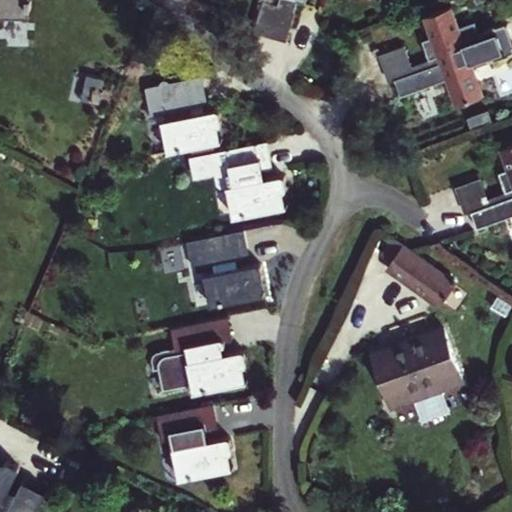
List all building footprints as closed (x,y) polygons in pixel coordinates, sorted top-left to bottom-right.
[(21,0),(0,0),(0,17),(21,18),(21,0)] [(347,0),(358,3),(358,0),(366,0),(373,2),(373,0),(263,0),(257,21),(290,30),(290,29),(292,23),(298,0),(347,0)] [(290,29),(319,37),(328,10),(305,3),(305,0),(298,0),(292,23),(290,29)] [(433,37),(425,40),(432,59),(440,57),(442,63),(397,79),(403,95),(448,79),(457,106),(488,94),(469,46),(484,40),(477,21),(462,27),(454,6),(425,17),(433,37)] [(407,45),(381,54),(391,82),(397,79),(442,63),(440,57),(432,59),(414,66),(407,45)] [(171,150),(198,144),(215,141),(222,139),(219,124),(223,123),(220,107),(199,112),(197,104),(208,101),(203,75),(148,86),(153,113),(174,109),(176,117),(165,119),(171,150)] [(226,186),(229,187),(235,216),(288,205),(285,191),(289,190),(285,174),(264,178),(262,171),(275,168),(269,141),(217,152),(215,141),(198,144),(201,155),(193,157),(197,177),(218,172),(219,180),(220,182),(223,185),(226,186)] [(511,144),(501,148),(509,169),(501,172),(508,191),(511,189),(511,196),(474,211),(480,229),(511,216),(511,144)] [(467,213),(474,211),(511,196),(511,189),(508,191),(491,197),(483,178),(457,187),(467,213)] [(241,266),(240,258),(252,256),(246,228),(189,239),(195,268),(215,263),(217,271),(206,273),(213,305),(265,294),(262,278),(266,278),(262,262),(241,266)] [(460,281),(397,236),(384,254),(395,261),(391,267),(443,305),(447,299),(460,281)] [(460,281),(447,299),(458,306),(471,289),(460,281)] [(199,351),(200,359),(190,361),(197,393),(249,383),(246,367),(250,366),(246,350),(225,354),(224,346),(235,344),(230,316),(173,328),(179,356),(199,351)] [(446,328),(376,353),(391,394),(439,377),(443,387),(464,379),(446,328)] [(236,451),(232,435),(213,439),(211,440),(210,432),(212,431),(222,429),(216,402),(159,413),(165,441),(174,439),(185,437),(187,445),(176,447),(183,479),(235,468),(232,452),(236,451)] [(185,437),(174,439),(176,447),(187,445),(185,437)] [(20,489),(12,486),(21,468),(22,465),(10,459),(8,462),(0,457),(0,507),(0,508),(8,511),(38,511),(50,490),(26,477),(20,489)] [(153,511),(182,511),(159,501),(153,511)]
